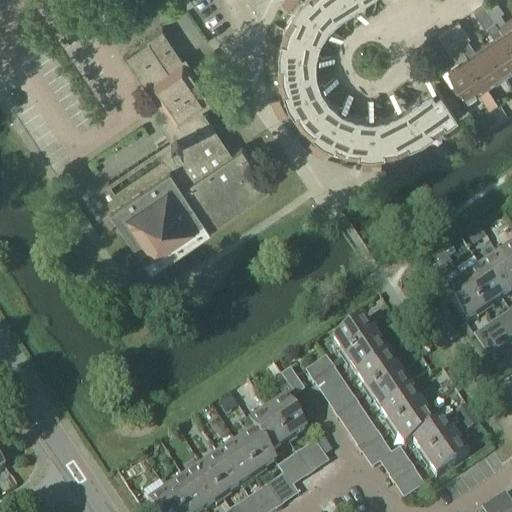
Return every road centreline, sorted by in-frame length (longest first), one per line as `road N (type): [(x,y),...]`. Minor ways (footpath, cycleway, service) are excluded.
road 1 (residential): [(392,49),(362,39),(345,56),(345,73),(355,87),(373,91),(397,67)]
road 2 (tertiary): [(73,473),(0,362)]
